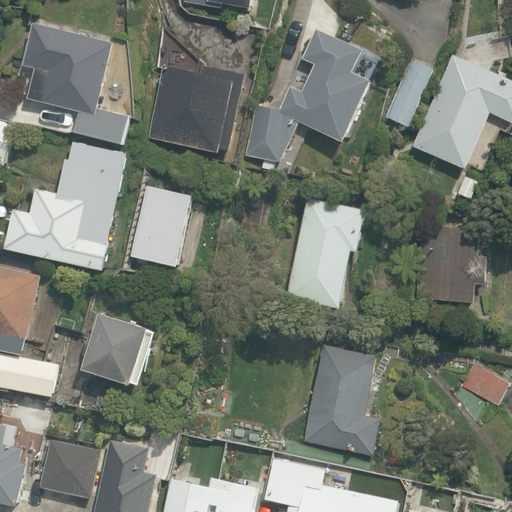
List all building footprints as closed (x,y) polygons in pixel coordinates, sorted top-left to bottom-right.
[(244,12),(246,0),(176,0),(176,2),(244,12)] [(69,130),(119,142),(126,111),(97,105),(113,40),(26,20),(16,61),(44,68),(36,102),(73,111),(69,130)] [(313,29),(274,109),(255,105),(251,158),(277,163),(300,120),(337,138),(367,76),(347,67),(355,49),(313,29)] [(412,57),(386,116),(419,130),(413,144),(465,167),(487,115),(510,124),(511,118),(511,78),(452,53),(444,71),(412,57)] [(199,73),(164,66),(151,140),(226,154),(242,72),(200,64),(199,73)] [(12,120),(0,117),(0,164),(2,165),(12,120)] [(56,187),(30,181),(24,207),(7,203),(0,233),(0,246),(98,268),(125,151),(66,138),(56,187)] [(357,255),(366,207),(304,196),(285,294),(335,304),(345,253),(357,255)] [(484,281),(486,249),(474,249),(475,222),(423,218),(418,299),(471,302),(472,281),(484,281)] [(35,272),(0,264),(0,346),(19,350),(35,272)] [(150,328),(92,311),(77,364),(136,380),(150,328)] [(363,407),(372,351),(322,343),(305,443),(373,454),(380,410),(363,407)] [(53,364),(0,352),(0,385),(45,396),(53,364)] [(511,380),(511,375),(472,356),(459,383),(501,403),(511,380)] [(0,495),(13,499),(24,448),(9,445),(13,425),(0,422),(0,495)] [(97,449),(46,439),(36,486),(87,497),(97,449)] [(147,511),(156,473),(141,470),(145,450),(106,441),(90,511),(147,511)] [(285,501),(282,511),(394,511),(398,497),(318,481),(321,464),(270,454),(262,497),(285,501)] [(496,511),(497,506),(466,502),(464,511),(496,511)]
